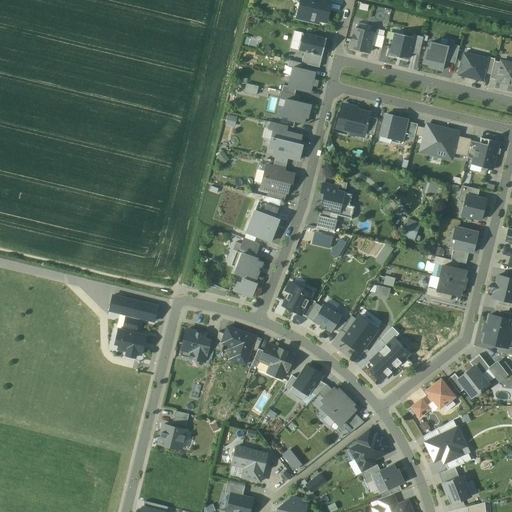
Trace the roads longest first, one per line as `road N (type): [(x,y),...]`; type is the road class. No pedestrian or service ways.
road 1 (track): [(183,304),(175,291),(248,0)]
road 2 (residential): [(127,511),(175,313),(192,302),(263,319)]
road 3 (residential): [(380,408),(460,346),(470,329),(511,164)]
road 4 (residential): [(332,88),(263,319)]
road 5 (residential): [(511,103),(338,61),(332,88)]
road 6 (residential): [(332,88),(511,131)]
road 7 (residential): [(263,319),(325,353),(380,408)]
